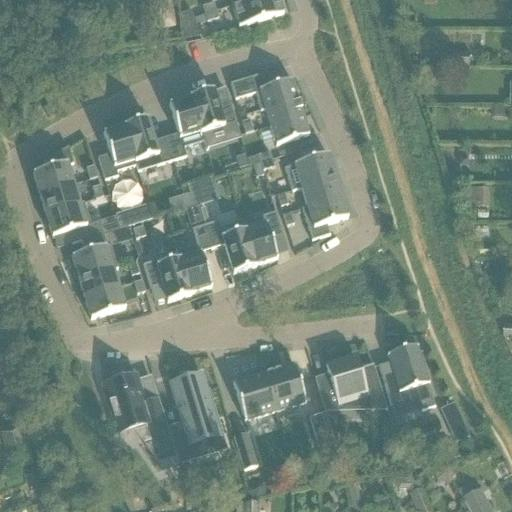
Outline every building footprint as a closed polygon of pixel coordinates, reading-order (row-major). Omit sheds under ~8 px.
[(141,0),(146,29),(173,25),(170,0),(141,0)] [(228,0),(231,8),(258,0),(228,0)] [(277,0),(258,0),(231,8),(238,30),(282,16),(277,0)] [(213,6),(201,9),(204,17),(215,13),(213,6)] [(215,13),(204,17),(206,25),(218,21),(215,13)] [(265,75),(229,87),(234,103),(254,96),(259,113),(264,112),(296,102),(291,82),(269,89),(265,75)] [(212,93),(189,100),(206,154),(207,153),(201,136),(235,126),(228,103),(216,107),(212,93)] [(177,136),(165,140),(172,164),(185,160),(183,151),(202,144),(205,154),(206,154),(189,100),(188,100),(188,101),(168,107),(177,136)] [(296,102),(264,112),(269,129),(302,119),(300,112),(298,104),(297,105),(296,102)] [(491,108),(491,118),(507,118),(507,108),(491,108)] [(302,119),(269,129),(275,148),(308,138),(302,119)] [(146,121),(123,128),(137,174),(172,164),(165,140),(153,144),(146,121)] [(249,123),(241,125),(244,136),(252,134),(249,123)] [(108,157),(97,160),(104,183),(117,179),(115,175),(135,169),(137,175),(137,174),(123,128),(122,129),(123,130),(102,136),(108,157)] [(46,172),(32,176),(38,198),(73,188),(67,168),(72,167),(67,150),(67,149),(67,150),(43,163),(43,164),(46,172)] [(269,154),(257,158),(260,166),(271,162),(269,154)] [(243,157),(234,159),(237,171),(246,168),(243,157)] [(327,158),(284,171),(291,194),(291,195),(300,192),(300,191),(334,180),(333,178),(336,177),(333,169),(331,169),(327,158)] [(271,162),(260,166),(262,173),(273,170),(271,162)] [(260,166),(252,169),(255,180),(263,178),(260,166)] [(93,169),(85,171),(89,182),(96,180),(93,169)] [(211,180),(186,188),(188,197),(192,209),(218,201),(211,180)] [(334,180),(300,191),(300,192),(305,210),(306,210),(340,200),(334,180)] [(73,188),(38,198),(42,209),(44,218),(79,207),(78,206),(73,188)] [(99,188),(91,191),(95,202),(102,199),(99,188)] [(283,196),(276,198),(279,210),(287,207),(283,196)] [(188,197),(177,200),(181,212),(192,209),(188,197)] [(305,210),(301,211),(301,212),(311,244),(326,239),(329,238),(329,237),(326,228),(347,221),(340,200),(306,210),(305,210)] [(45,220),(43,221),(45,229),(48,228),(50,237),(51,240),(69,235),(72,247),(102,237),(98,225),(90,227),(83,206),(83,205),(78,206),(79,207),(44,218),(45,220)] [(125,214),(114,217),(116,225),(119,232),(130,229),(125,214)] [(243,228),(242,228),(255,270),(256,270),(256,268),(276,262),(270,241),(282,238),(275,215),(261,219),(262,222),(243,228)] [(289,215),(282,218),(285,229),(293,227),(289,215)] [(217,224),(204,228),(211,252),(223,248),(232,277),(255,270),(242,228),(243,228),(242,224),(241,224),(220,231),(217,224)] [(176,252),(175,252),(176,257),(189,298),(190,298),(190,297),(210,291),(200,255),(211,252),(204,228),(191,232),(196,247),(176,253),(176,252)] [(144,229),(132,233),(135,242),(146,238),(144,229)] [(119,232),(107,236),(110,243),(121,240),(119,232)] [(84,255),(71,260),(74,271),(72,272),(74,281),(77,280),(78,283),(112,272),(112,273),(117,271),(110,248),(109,248),(106,249),(102,237),(81,244),(84,255)] [(176,257),(142,268),(149,291),(161,287),(166,305),(189,298),(176,257)] [(135,265),(127,267),(131,279),(138,276),(135,265)] [(112,272),(78,283),(83,300),(117,289),(112,273),(112,272)] [(140,283),(133,285),(136,297),(144,295),(141,283),(140,283)] [(117,289),(83,300),(90,322),(124,312),(117,289)] [(395,384),(383,387),(389,408),(415,401),(419,414),(434,409),(427,387),(428,387),(427,385),(416,350),(417,350),(416,348),(386,358),(386,359),(387,359),(395,384)] [(355,360),(324,369),(336,407),(366,398),(370,412),(384,412),(384,413),(386,413),(372,367),(359,371),(355,360)] [(293,367),(262,377),(274,415),(305,406),(293,367)] [(200,377),(170,387),(182,427),(189,448),(219,439),(214,423),(205,394),(208,394),(208,392),(205,393),(200,377)] [(262,377),(232,386),(243,424),(274,415),(262,377)] [(134,378),(103,388),(117,434),(146,425),(152,443),(143,446),(161,471),(177,466),(157,400),(142,405),(134,378)] [(322,380),(314,383),(323,411),(331,409),(322,380)] [(453,405),(439,411),(446,426),(460,420),(453,405)] [(324,415),(308,420),(319,454),(334,449),(324,415)] [(0,432),(0,438),(11,470),(31,462),(18,426),(0,432)] [(246,436),(232,440),(242,473),(256,469),(246,436)] [(406,488),(410,498),(416,511),(429,511),(421,493),(417,483),(406,488)] [(251,486),(249,494),(255,499),(263,497),(264,489),(258,484),(251,486)] [(462,502),(463,505),(467,511),(487,511),(478,494),(462,502)]
